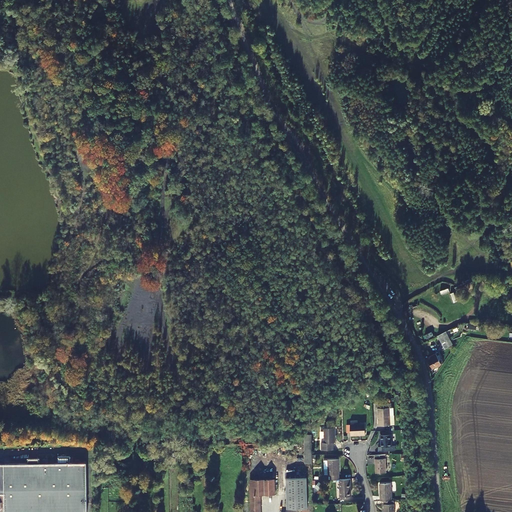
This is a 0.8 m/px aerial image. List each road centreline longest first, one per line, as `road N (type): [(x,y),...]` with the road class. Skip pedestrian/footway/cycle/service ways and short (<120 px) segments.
road 1 (track): [(300,31),(313,91),(418,290)]
road 2 (unclassified): [(437,511),(428,377),(392,304)]
